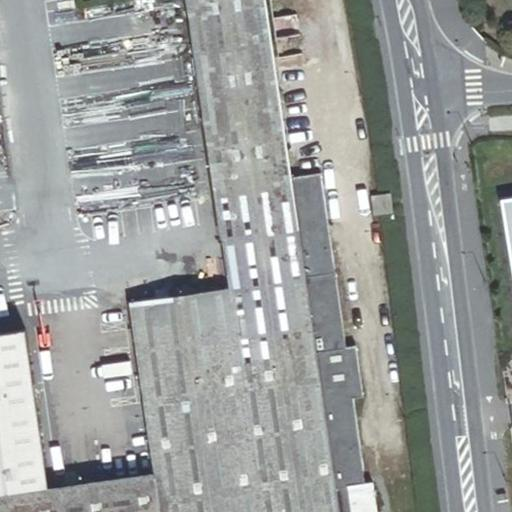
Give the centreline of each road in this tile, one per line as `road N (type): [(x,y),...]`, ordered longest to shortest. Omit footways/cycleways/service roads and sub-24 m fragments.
road 1 (tertiary): [(471,511),(417,100)]
road 2 (unknown): [(52,239),(86,418)]
road 3 (unknown): [(32,97),(181,67)]
road 4 (unknown): [(45,189),(195,165)]
